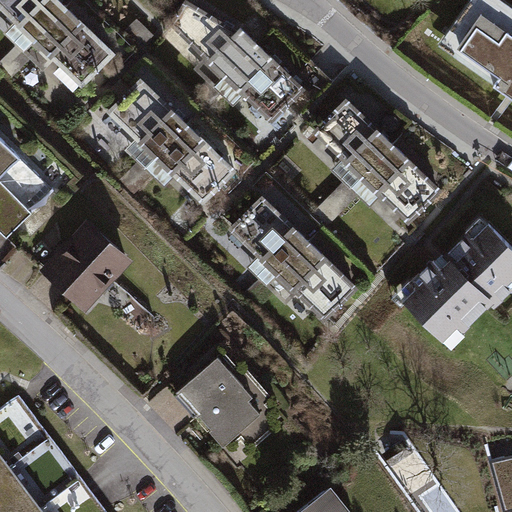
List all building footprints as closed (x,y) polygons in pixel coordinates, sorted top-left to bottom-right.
[(0,0),(83,81),(116,47),(67,0),(0,0)] [(511,6),(502,0),(461,0),(429,45),(511,103),(511,6)] [(195,4),(174,25),(275,124),(307,91),(238,24),(195,4)] [(145,79),(115,108),(204,200),(234,170),(145,79)] [(346,102),(318,133),(413,219),(441,188),(346,102)] [(0,129),(0,223),(10,233),(57,182),(0,129)] [(344,179),(321,203),(336,217),(359,193),(344,179)] [(266,196),(235,228),(326,317),(357,286),(266,196)] [(141,254),(98,213),(49,264),(92,305),(141,254)] [(511,302),(511,234),(495,215),(409,292),(461,349),(511,302)] [(270,402),(222,348),(183,383),(230,437),(270,402)] [(58,511),(0,434),(0,511),(58,511)] [(361,511),(342,488),(312,511),(361,511)]
